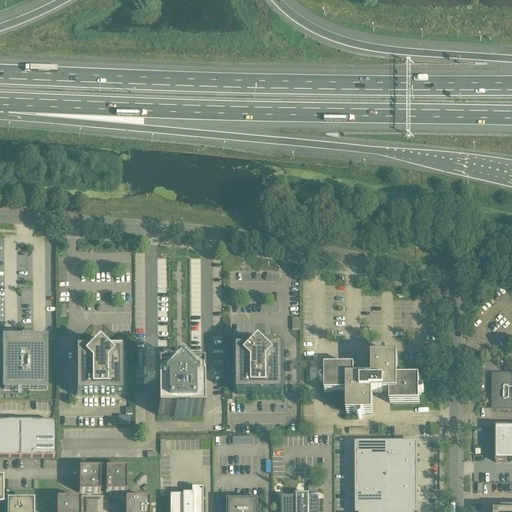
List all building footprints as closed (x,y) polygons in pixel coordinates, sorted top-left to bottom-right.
[(47,341),(4,341),(4,390),(47,390),(47,341)] [(260,343),(253,350),(237,350),(238,396),(283,396),(283,350),(268,350),(260,343)] [(121,351),(104,351),(98,345),(94,351),(76,351),(76,397),(121,397),(121,351)] [(358,420),(359,420),(360,420),(361,420),(361,419),(362,419),(362,418),(362,415),(372,415),(372,394),(382,394),(382,397),(386,401),(390,401),(390,404),(419,404),(419,394),(422,394),(423,393),(424,392),(424,391),(424,390),(423,390),(423,389),(422,389),(419,389),(419,378),(397,378),(397,357),(387,357),(387,354),(386,353),(385,352),(384,352),(383,352),(382,353),(382,354),(382,357),(371,357),(371,378),(361,379),(361,375),(358,371),(354,371),(354,368),(325,368),(325,378),(322,378),(321,379),(320,379),(320,380),(320,381),(320,382),(321,383),(322,383),(325,383),(325,394),(346,394),(346,415),(357,415),(357,418),(357,419),(358,420)] [(157,371),(157,416),(202,416),(202,371),(188,371),(179,362),(170,371),(157,371)] [(511,375),(493,376),(493,408),(511,408),(511,375)] [(0,422),(0,458),(22,459),(21,423),(20,423),(19,423),(17,423),(16,423),(0,422)] [(22,423),(21,423),(22,459),(55,459),(55,423),(23,423),(22,423)] [(495,449),(495,463),(507,463),(511,462),(511,428),(507,429),(507,428),(495,428),(495,442),(495,449)] [(229,433),(229,441),(248,442),(248,434),(229,433)] [(356,445),(356,461),(386,461),(386,445),(356,445)] [(386,445),(386,461),(417,461),(417,445),(386,445)] [(356,476),(386,476),(386,461),(356,461),(356,476)] [(417,461),(386,461),(386,476),(417,476),(417,461)] [(79,470),(79,494),(100,494),(100,491),(100,472),(100,470),(79,470)] [(126,494),(126,470),(105,470),(105,472),(106,472),(106,491),(105,491),(105,494),(126,494)] [(356,476),(356,491),(386,491),(386,476),(356,476)] [(386,476),(386,491),(417,491),(417,476),(386,476)] [(314,477),(304,477),(305,488),(315,488),(314,477)] [(202,511),(202,490),(191,490),(191,498),(184,498),(184,497),(170,497),(169,511),(202,511)] [(386,506),(386,491),(356,491),(356,506),(386,506)] [(386,491),(386,506),(417,506),(417,491),(386,491)] [(283,499),(282,511),(318,511),(318,499),(317,499),(283,499)] [(80,511),(80,508),(80,500),(57,500),(56,511),(80,511)] [(133,500),(125,500),(124,511),(148,511),(149,500),(133,500)] [(32,511),(32,503),(10,503),(8,503),(8,509),(7,511),(32,511)]
